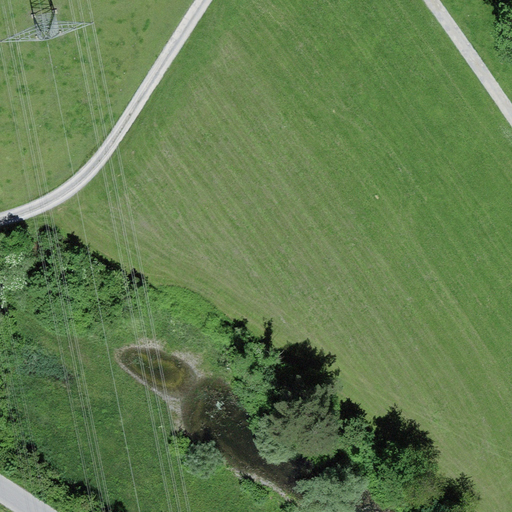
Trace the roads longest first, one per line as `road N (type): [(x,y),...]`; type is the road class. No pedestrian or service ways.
road 1 (track): [(202,0),(107,149),(75,184),(0,219)]
road 2 (track): [(428,0),(511,120)]
